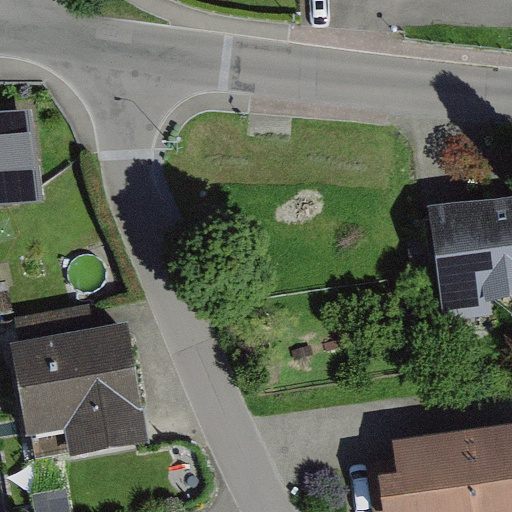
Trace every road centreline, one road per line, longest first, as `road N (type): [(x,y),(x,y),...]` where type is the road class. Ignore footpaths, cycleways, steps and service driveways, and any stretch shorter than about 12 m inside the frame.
road 1 (residential): [(129,53),(132,192),(268,511)]
road 2 (tertiary): [(129,53),(511,96)]
road 3 (tertiary): [(1,21),(129,53)]
